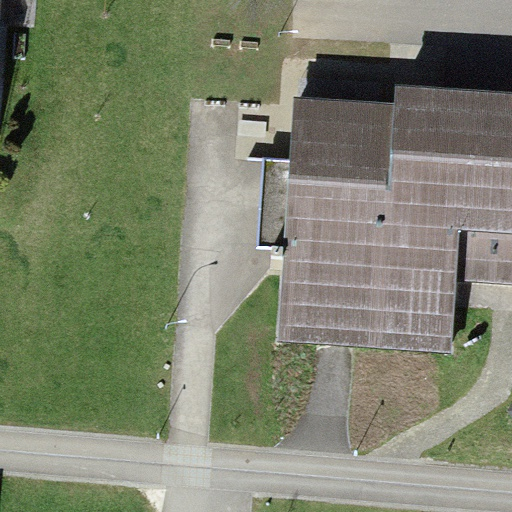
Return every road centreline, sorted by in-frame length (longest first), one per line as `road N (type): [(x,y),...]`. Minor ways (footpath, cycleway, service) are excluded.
road 1 (residential): [(511,491),(184,466)]
road 2 (residential): [(184,466),(0,449)]
